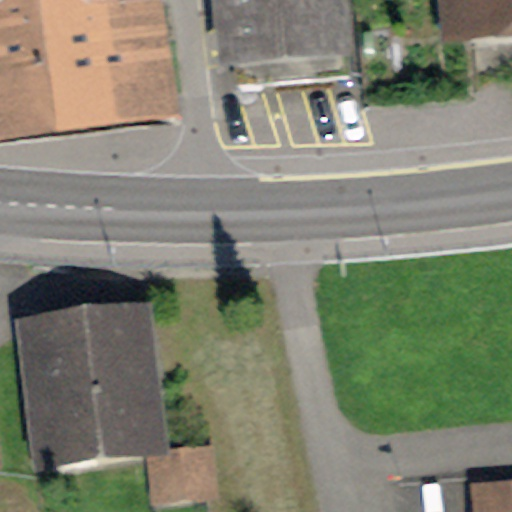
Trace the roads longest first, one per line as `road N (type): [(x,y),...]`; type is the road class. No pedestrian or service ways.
road 1 (primary): [(511,189),(211,211)]
road 2 (residential): [(211,211),(180,0)]
road 3 (primary): [(211,211),(0,202)]
